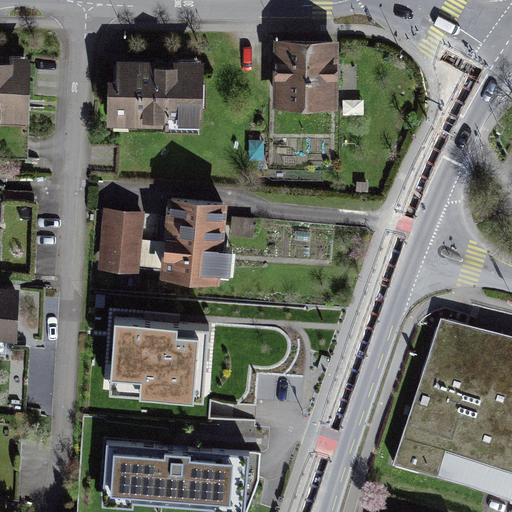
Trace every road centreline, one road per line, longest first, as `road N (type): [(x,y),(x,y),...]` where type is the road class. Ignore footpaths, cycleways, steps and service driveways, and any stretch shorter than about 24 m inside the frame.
road 1 (residential): [(30,511),(47,481),(85,1)]
road 2 (primary): [(313,511),(408,234)]
road 3 (residential): [(348,0),(85,1)]
road 4 (primary): [(408,234),(497,55)]
